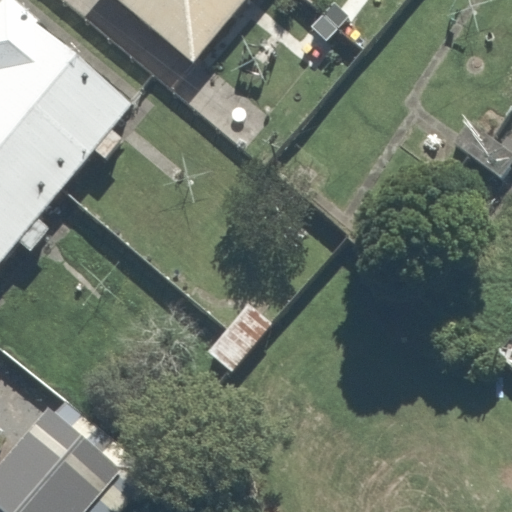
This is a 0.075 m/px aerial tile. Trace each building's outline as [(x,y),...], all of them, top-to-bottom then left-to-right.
[(0,0),(0,259),(132,91),(14,0),(0,0)] [(123,0),(198,60),(246,0),(123,0)] [(511,177),(475,224),(511,253),(511,177)] [(0,453),(0,511),(119,511),(139,487),(37,407),(0,453)] [(511,511),(511,446),(460,511),(511,511)]
